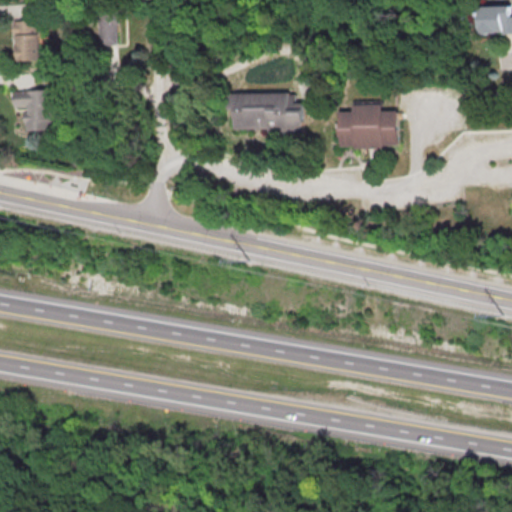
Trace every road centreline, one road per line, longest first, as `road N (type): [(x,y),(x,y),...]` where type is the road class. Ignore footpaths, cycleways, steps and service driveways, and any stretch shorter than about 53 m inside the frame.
road 1 (tertiary): [(511,301),(0,190)]
road 2 (motorway): [(511,391),(0,303)]
road 3 (motorway): [(0,361),(511,448)]
